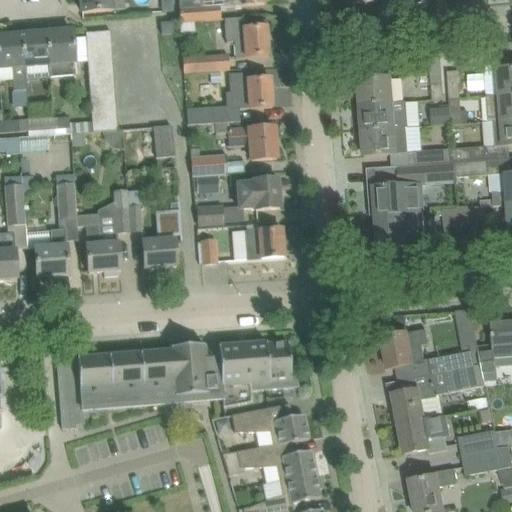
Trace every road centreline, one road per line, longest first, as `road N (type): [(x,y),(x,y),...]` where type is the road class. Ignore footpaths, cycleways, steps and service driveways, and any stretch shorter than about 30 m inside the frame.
road 1 (residential): [(0,320),(327,300)]
road 2 (residential): [(327,300),(308,38)]
road 3 (residential): [(370,511),(327,300)]
road 4 (residential): [(0,510),(197,453)]
road 5 (residential): [(308,38),(511,23)]
road 6 (residential): [(327,300),(511,286)]
